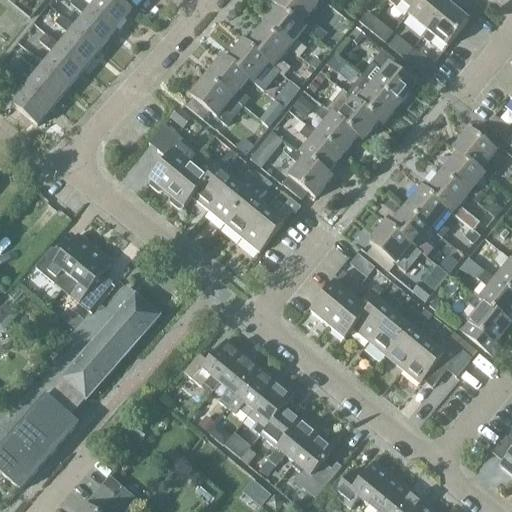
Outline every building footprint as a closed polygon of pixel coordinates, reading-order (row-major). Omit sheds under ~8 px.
[(89,13),(91,10),(78,0),(76,0),(71,7),(84,19),(75,29),(74,31),(99,53),(115,34),(89,13)] [(89,13),(115,34),(130,16),(111,0),(99,0),(100,0),(91,10),(89,13)] [(280,0),(275,8),(279,11),(307,34),(311,38),(318,30),(309,22),(318,11),(313,7),(319,0),(318,0),(280,0)] [(391,0),(388,5),(395,10),(399,5),(412,15),(424,0),(391,0)] [(427,35),(450,9),(438,0),(424,0),(412,15),(408,20),(427,35)] [(427,35),(423,41),(430,47),(435,41),(447,51),(469,25),(450,9),(427,35)] [(297,47),(307,34),(279,11),(263,31),(291,54),(300,62),(307,54),(297,47)] [(368,15),(360,25),(367,31),(376,21),(368,15)] [(74,31),(75,29),(62,18),(56,25),(69,36),(60,48),(58,50),(84,71),(99,53),(74,31)] [(376,21),(367,31),(386,46),(394,36),(376,21)] [(282,66),(291,54),(263,31),(247,50),(270,69),(285,81),(291,74),(282,66)] [(58,50),(60,48),(46,37),(39,45),(53,56),(44,67),(43,68),(68,89),(84,71),(58,50)] [(413,54),(414,52),(407,45),(398,38),(388,49),(405,63),(413,54)] [(270,69),(247,50),(242,47),(227,65),(248,84),(263,96),(270,89),(260,81),(270,69)] [(383,52),(361,79),(399,110),(415,91),(415,90),(420,84),(409,76),(404,82),(389,69),(395,62),(383,52)] [(419,56),(414,52),(413,54),(405,63),(424,79),(434,65),(420,55),(419,56)] [(43,68),(44,67),(30,55),(23,63),(37,74),(29,84),(27,86),(52,108),(68,89),(43,68)] [(248,84),(227,65),(222,61),(206,81),(242,110),(248,103),(239,95),(248,84)] [(27,86),(29,84),(15,73),(8,81),(22,93),(12,105),(37,126),(52,108),(27,86)] [(347,96),(346,99),(379,126),(383,130),(399,110),(361,79),(347,96)] [(231,121),(242,111),(206,81),(190,101),(192,103),(187,108),(204,122),(209,117),(225,130),(232,121),(231,121)] [(327,112),(325,114),(359,142),(363,145),(379,126),(346,99),(347,96),(343,93),(327,112)] [(323,108),(315,117),(326,126),(315,138),(343,161),(359,142),(325,114),(327,112),(323,108)] [(488,131),(506,146),(511,139),(511,134),(495,121),(488,131)] [(454,154),(459,158),(485,179),(489,183),(495,177),(486,169),(502,150),(476,128),(454,154)] [(159,157),(173,138),(164,130),(148,148),(159,157)] [(343,161),(315,138),(306,130),(300,137),(310,145),(300,157),(327,180),(343,161)] [(191,153),(173,138),(159,157),(166,163),(150,184),(153,186),(152,190),(160,197),(164,196),(167,198),(190,170),(182,163),(191,153)] [(210,215),(233,187),(223,178),(239,159),(232,153),(222,165),(218,169),(192,200),(193,201),(194,202),(210,215)] [(315,203),(331,183),(327,180),(300,157),(295,153),(289,161),(299,169),(284,187),(301,201),(306,196),(315,203)] [(475,192),(485,179),(459,158),(443,177),(469,198),(478,206),(484,199),(475,192)] [(190,170),(167,198),(171,201),(170,202),(170,205),(179,213),(182,212),(183,211),(184,212),(193,201),(192,200),(218,169),(210,162),(199,177),(190,170)] [(443,177),(426,197),(447,214),(470,233),(476,226),(458,211),(469,198),(443,177)] [(226,229),(259,189),(251,183),(242,194),(233,187),(210,215),(226,229)] [(259,189),(226,229),(243,242),(266,214),(258,207),(268,195),(260,188),(259,189)] [(447,214),(426,197),(422,194),(406,213),(431,234),(441,242),(448,234),(438,225),(447,214)] [(266,214),(243,242),(260,256),(292,217),(284,210),(275,221),(266,214)] [(422,245),(431,234),(406,213),(390,232),(420,257),(425,261),(431,253),(422,245)] [(385,228),(369,247),(404,276),(420,257),(390,232),(385,228)] [(71,282),(94,254),(78,240),(60,261),(51,254),(36,272),(52,285),(55,282),(63,289),(71,282)] [(94,254),(71,282),(66,290),(72,296),(69,300),(87,314),(103,296),(94,288),(111,268),(94,254)] [(511,266),(501,258),(495,265),(505,274),(497,285),(511,296),(511,266)] [(485,275),(479,282),(490,292),(480,305),(505,326),(511,318),(511,296),(497,285),(485,275)] [(327,329),(351,300),(342,293),(351,283),(343,276),(311,315),(327,329)] [(426,306),(435,295),(421,284),(413,295),(426,306)] [(102,312),(98,317),(110,328),(116,322),(139,343),(159,320),(126,292),(106,315),(102,312)] [(355,333),(378,305),(368,297),(360,307),(351,300),(327,329),(346,344),(355,333)] [(479,315),(462,335),(492,361),(500,352),(495,348),(510,330),(506,326),(480,305),(475,301),(469,308),(479,315)] [(371,347),(395,319),(378,305),(355,333),(371,347)] [(395,319),(371,347),(387,360),(419,321),(401,307),(393,317),(395,319)] [(85,404),(139,343),(116,322),(110,328),(98,317),(93,323),(90,320),(68,346),(71,348),(49,373),(52,375),(39,390),(49,398),(46,401),(68,420),(83,402),(85,404)] [(76,318),(69,327),(75,332),(82,323),(76,318)] [(404,374),(428,346),(419,339),(428,329),(419,321),(387,360),(404,374)] [(437,368),(447,376),(462,357),(445,342),(436,353),(428,346),(404,374),(421,388),(437,368)] [(219,387),(243,359),(226,345),(208,367),(200,360),(186,377),(203,391),(212,381),(219,387)] [(470,364),(462,357),(447,376),(455,382),(470,364)] [(228,412),(260,374),(243,359),(219,387),(229,395),(220,406),(228,412)] [(260,374),(228,412),(236,419),(241,414),(249,421),(277,388),(260,374)] [(76,427),(68,420),(46,401),(49,398),(39,390),(29,381),(12,401),(0,415),(0,477),(18,493),(76,427)] [(277,388),(249,421),(258,428),(254,433),(262,440),(286,411),(294,402),(277,388)] [(277,453),(301,424),(286,411),(262,440),(277,453)] [(294,466),(318,439),(301,424),(277,453),(269,463),(277,470),(286,460),(294,466)] [(335,452),(327,446),(318,439),(294,466),(304,475),(294,486),(312,500),(316,503),(342,472),(337,468),(329,478),(320,470),(323,467),(324,468),(326,466),(324,465),(335,452)] [(370,510),(393,482),(376,467),(358,488),(349,480),(333,499),(349,511),(353,511),(361,503),(370,510)] [(396,511),(410,496),(393,482),(370,510),(372,511),(396,511)] [(128,511),(136,504),(120,490),(114,497),(104,488),(83,511),(128,511)] [(424,511),(427,509),(410,496),(396,511),(424,511)]
